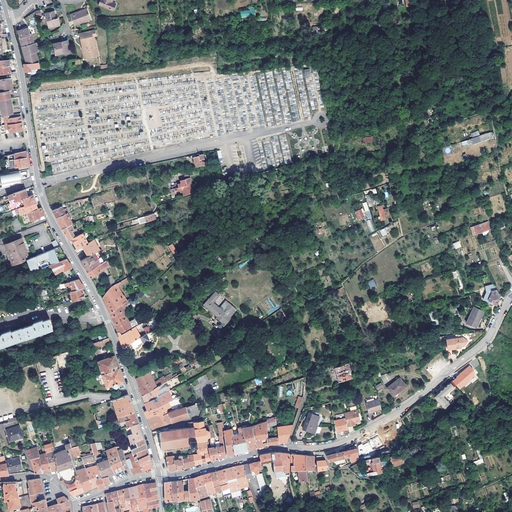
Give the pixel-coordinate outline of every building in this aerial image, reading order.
[(116,2),(113,1),(111,0),(101,0),(100,3),(113,9),(116,2)] [(249,10),(240,11),(241,17),(255,16),(254,7),(249,7),(249,10)] [(73,24),(89,19),(86,8),(70,13),(73,24)] [(58,19),(56,19),(53,11),(45,14),(49,28),(60,25),(58,19)] [(22,46),(34,43),(32,35),(31,35),(29,28),(18,30),(22,46)] [(96,36),(95,30),(80,33),(83,46),(85,57),(94,56),(93,51),(96,51),(93,37),(95,36),(96,36)] [(57,54),(71,51),(68,40),(54,43),(57,54)] [(34,43),(22,46),(26,62),(38,61),(35,47),(36,46),(35,42),(34,43)] [(38,61),(26,62),(23,62),(24,67),(25,71),(30,70),(31,76),(37,75),(36,68),(39,67),(39,61),(38,61)] [(26,77),(27,85),(35,83),(34,76),(26,77)] [(11,83),(12,82),(11,78),(0,79),(0,91),(9,90),(12,90),(11,83)] [(0,99),(11,98),(9,90),(0,91),(0,99)] [(0,105),(2,116),(3,115),(13,114),(11,98),(0,99),(0,105)] [(3,115),(5,124),(21,122),(21,117),(20,113),(13,114),(3,115)] [(5,124),(3,125),(1,125),(1,129),(5,128),(6,131),(10,130),(10,132),(23,130),(22,125),(21,122),(5,124)] [(471,138),(472,142),(473,144),(489,138),(492,137),(490,131),(482,134),(480,135),(471,138)] [(9,160),(10,168),(28,165),(26,151),(12,154),(12,157),(15,157),(15,159),(9,160)] [(205,161),(202,162),(201,160),(205,159),(204,153),(199,154),(199,155),(193,156),(195,166),(202,165),(203,166),(206,165),(205,161)] [(19,171),(1,174),(2,183),(3,187),(21,181),(19,171)] [(308,177),(301,179),(304,187),(311,185),(308,177)] [(179,187),(172,189),(173,192),(177,191),(180,190),(181,193),(183,192),(184,195),(194,192),(190,178),(181,180),(181,182),(178,183),(179,187)] [(19,199),(28,196),(26,188),(8,195),(11,203),(19,199)] [(22,207),(35,202),(33,194),(28,196),(19,199),(22,207)] [(20,215),(38,208),(35,202),(22,207),(17,209),(19,215),(20,215)] [(367,219),(371,218),(367,202),(363,203),(367,219)] [(56,217),(66,213),(62,206),(52,210),(54,214),(56,217)] [(38,208),(20,215),(24,225),(46,218),(43,212),(41,207),(38,208)] [(387,209),(383,210),(382,207),(378,208),(380,220),(385,219),(384,215),(389,214),(387,209)] [(361,209),(360,209),(357,211),(360,218),(365,216),(361,209)] [(66,213),(56,217),(60,223),(62,228),(71,224),(73,223),(68,212),(66,213)] [(154,213),(138,218),(140,224),(155,219),(154,213)] [(490,229),(488,222),(476,226),(478,233),(490,229)] [(71,224),(62,228),(66,234),(69,240),(72,238),(75,236),(72,230),(74,229),(71,224)] [(75,236),(72,238),(78,248),(88,242),(82,233),(75,236)] [(23,261),(29,258),(22,238),(7,243),(14,264),(23,261)] [(88,256),(95,252),(100,249),(94,239),(88,242),(78,248),(75,250),(77,253),(84,249),(88,256)] [(179,259),(181,257),(181,256),(173,244),(170,246),(179,259)] [(60,246),(51,249),(53,255),(55,254),(62,251),(60,246)] [(29,258),(28,259),(32,271),(49,265),(51,264),(58,261),(55,254),(53,255),(51,249),(29,258)] [(95,260),(98,259),(95,252),(88,256),(81,260),(83,263),(84,267),(95,260)] [(97,266),(103,262),(101,257),(98,259),(95,260),(84,267),(86,269),(87,271),(97,266)] [(58,261),(51,264),(54,272),(56,272),(63,269),(65,270),(71,266),(69,262),(67,258),(61,260),(58,261)] [(97,266),(87,271),(89,275),(90,277),(108,266),(105,261),(103,262),(97,266)] [(106,277),(110,285),(111,284),(115,282),(111,275),(106,277)] [(110,312),(126,302),(127,301),(125,296),(124,296),(119,287),(131,280),(128,277),(120,281),(120,282),(111,286),(106,291),(102,298),(106,304),(110,312)] [(71,291),(82,288),(84,288),(81,283),(79,279),(63,283),(64,286),(69,285),(71,291)] [(371,289),(377,286),(373,279),(367,282),(371,289)] [(82,288),(71,291),(69,292),(71,301),(85,297),(82,288)] [(411,289),(403,292),(408,303),(416,299),(411,289)] [(491,304),(493,303),(496,304),(500,295),(496,289),(491,290),(491,292),(487,300),(487,302),(491,304)] [(225,308),(222,306),(220,308),(214,302),(221,295),(217,291),(210,298),(210,297),(205,303),(225,322),(236,310),(229,304),(225,308)] [(88,300),(71,305),(74,314),(91,308),(88,300)] [(126,302),(110,312),(114,321),(117,330),(119,330),(120,330),(121,330),(121,331),(122,332),(138,323),(136,318),(130,322),(124,310),(129,307),(126,302)] [(476,327),(483,311),(474,307),(466,323),(476,327)] [(439,315),(436,316),(434,312),(429,313),(432,320),(435,329),(443,326),(439,315)] [(147,320),(149,323),(152,330),(159,326),(154,317),(147,320)] [(8,331),(4,332),(2,333),(2,334),(0,334),(0,345),(53,328),(49,318),(43,320),(43,319),(40,320),(36,321),(34,322),(34,323),(11,331),(11,330),(8,331)] [(123,347),(140,337),(135,326),(122,333),(121,333),(121,332),(120,331),(119,331),(118,331),(117,331),(117,332),(116,332),(116,333),(117,334),(117,335),(118,336),(119,336),(121,341),(123,347)] [(140,337),(123,347),(125,352),(139,344),(139,345),(141,344),(140,342),(149,338),(146,333),(140,337)] [(109,337),(99,340),(93,343),(95,349),(111,343),(109,337)] [(456,347),(462,346),(466,345),(469,340),(463,337),(447,339),(448,349),(456,348),(456,347)] [(65,365),(73,362),(69,351),(61,354),(65,365)] [(102,372),(118,368),(117,362),(114,355),(98,360),(102,372)] [(347,363),(334,366),(338,380),(351,376),(347,363)] [(470,365),(452,380),(460,389),(470,380),(469,379),(474,375),(474,369),(470,365)] [(118,368),(102,372),(106,386),(113,383),(113,385),(115,386),(124,383),(121,374),(120,370),(118,368)] [(157,387),(155,382),(149,369),(136,377),(139,385),(142,394),(157,387)] [(398,378),(386,389),(392,396),(405,386),(398,378)] [(440,394),(436,398),(444,408),(450,403),(444,396),(454,387),(450,382),(439,392),(440,394)] [(145,402),(169,391),(170,391),(166,383),(162,385),(157,387),(142,394),(143,398),(145,402)] [(169,391),(145,402),(146,405),(148,409),(173,399),(169,391)] [(128,413),(134,411),(132,405),(128,393),(111,398),(118,419),(111,421),(112,424),(126,419),(129,418),(128,413)] [(369,412),(382,408),(378,395),(365,399),(369,412)] [(294,407),(299,409),(302,398),(298,396),(294,407)] [(173,399),(148,409),(145,411),(146,414),(148,418),(168,412),(180,408),(176,397),(173,399)] [(180,408),(168,412),(171,422),(189,416),(188,413),(192,412),(191,410),(196,408),(195,404),(180,408)] [(129,418),(126,419),(129,426),(131,425),(138,423),(136,418),(134,411),(128,413),(129,418)] [(353,422),(355,422),(360,421),(358,411),(345,413),(347,425),(354,424),(353,422)] [(168,412),(148,418),(150,422),(152,427),(171,422),(168,412)] [(314,433),(317,424),(320,416),(310,412),(303,428),(314,433)] [(265,418),(266,420),(266,424),(275,420),(274,415),(265,418)] [(345,418),(337,419),(334,419),(336,431),(347,429),(345,418)] [(197,447),(211,446),(210,440),(209,431),(205,429),(207,427),(206,426),(205,427),(204,427),(203,420),(199,421),(199,419),(197,419),(197,421),(188,422),(189,427),(171,429),(169,428),(169,429),(168,427),(161,429),(161,430),(160,431),(159,430),(158,431),(160,431),(160,435),(159,435),(159,436),(160,435),(161,443),(160,443),(160,444),(161,444),(161,447),(160,448),(161,449),(162,448),(171,446),(171,447),(172,448),(173,446),(190,444),(191,446),(197,445),(197,447)] [(267,437),(267,435),(266,424),(266,420),(252,426),(256,448),(263,446),(267,445),(267,437)] [(136,440),(143,438),(140,430),(138,423),(131,425),(133,433),(128,435),(130,443),(136,440)] [(20,426),(19,424),(5,429),(9,441),(23,436),(20,426)] [(244,437),(242,427),(242,426),(238,427),(239,432),(233,433),(235,453),(242,452),(249,450),(245,437),(244,437)] [(245,437),(249,450),(252,449),(256,448),(252,426),(242,427),(244,437),(245,437)] [(235,453),(233,433),(232,431),(231,428),(224,430),(221,431),(222,436),(224,436),(227,455),(230,455),(233,454),(235,453)] [(267,437),(267,445),(268,444),(275,443),(279,443),(278,436),(267,437)] [(365,442),(358,445),(359,455),(364,454),(380,447),(383,447),(379,436),(363,442),(365,442)] [(46,449),(51,471),(53,470),(58,469),(55,451),(52,442),(44,443),(46,449)] [(55,451),(58,469),(75,464),(73,457),(71,447),(70,442),(66,443),(67,447),(55,451)] [(46,449),(44,443),(41,443),(45,454),(40,456),(44,472),(46,471),(51,471),(46,449)] [(123,448),(129,466),(132,473),(138,471),(143,470),(138,460),(135,453),(132,448),(132,447),(130,443),(123,445),(124,448),(123,448)] [(132,448),(135,453),(146,448),(146,445),(145,443),(138,446),(132,448)] [(75,446),(71,447),(73,457),(81,454),(78,445),(75,446)] [(216,446),(218,458),(222,457),(225,456),(224,445),(220,445),(216,446)] [(31,459),(40,456),(37,446),(28,450),(31,459)] [(106,450),(108,455),(115,472),(120,470),(125,468),(117,450),(116,446),(106,450)] [(193,454),(195,465),(202,462),(211,460),(211,446),(197,447),(198,453),(193,454)] [(117,450),(125,468),(127,467),(129,466),(123,448),(120,449),(117,450)] [(138,460),(149,455),(148,452),(146,448),(135,453),(138,460)] [(329,461),(350,456),(351,462),(359,458),(357,448),(326,455),(329,461)] [(245,464),(248,478),(253,477),(252,475),(256,474),(255,474),(259,473),(258,469),(262,468),(262,463),(273,460),(275,475),(289,474),(289,453),(280,452),(274,452),(268,453),(259,455),(260,455),(261,461),(251,463),(245,464)] [(404,462),(404,461),(408,460),(407,452),(391,457),(393,465),(404,462)] [(93,462),(96,461),(94,455),(93,453),(82,456),(85,464),(93,462)] [(307,470),(306,455),(301,454),(296,454),(296,453),(294,453),(291,453),(291,464),(291,470),(298,470),(300,481),(309,481),(307,470)] [(175,459),(177,469),(180,469),(184,468),(182,455),(182,454),(179,454),(180,458),(175,459)] [(182,455),(184,468),(190,466),(195,465),(193,454),(187,455),(188,457),(185,457),(185,455),(182,455)] [(115,472),(108,455),(101,458),(102,460),(97,462),(97,464),(100,472),(102,478),(108,475),(111,474),(115,472)] [(149,455),(138,460),(143,470),(146,469),(152,466),(150,460),(149,455)] [(177,469),(175,459),(174,455),(167,456),(169,470),(177,469)] [(306,455),(307,470),(314,469),(315,469),(315,462),(315,456),(310,455),(306,455)] [(6,463),(8,473),(22,469),(19,456),(5,460),(6,463)] [(44,472),(40,456),(31,459),(36,473),(39,472),(44,472)] [(372,472),(373,475),(383,472),(380,456),(373,458),(372,458),(374,464),(372,464),(374,472),(372,472)] [(325,460),(317,460),(317,462),(318,470),(330,469),(325,460)] [(0,463),(0,475),(1,475),(9,475),(8,473),(6,463),(0,463)] [(87,472),(93,487),(95,487),(97,486),(93,475),(100,472),(97,464),(94,466),(86,468),(87,472)] [(234,467),(240,490),(250,487),(248,478),(245,464),(240,465),(234,467)] [(78,478),(83,491),(88,489),(93,487),(87,472),(86,468),(85,467),(76,470),(78,475),(78,478)] [(231,492),(240,490),(234,467),(229,468),(224,469),(226,477),(229,488),(230,491),(231,492)] [(220,479),(226,477),(224,469),(221,470),(217,471),(220,479)] [(212,472),(217,492),(222,490),(222,489),(216,471),(213,472),(212,472)] [(104,484),(102,478),(100,472),(93,475),(97,486),(99,490),(102,488),(106,487),(104,484)] [(215,492),(211,473),(207,474),(203,475),(208,495),(216,492),(215,492)] [(257,475),(260,490),(257,491),(260,497),(266,495),(267,491),(263,473),(257,475)] [(104,484),(110,482),(108,475),(102,478),(104,484)] [(208,496),(201,475),(197,477),(193,478),(199,498),(208,496)] [(229,488),(226,477),(220,479),(223,489),(229,488)] [(45,511),(48,511),(47,507),(45,499),(39,500),(38,492),(43,491),(40,478),(28,479),(30,487),(28,487),(31,501),(34,500),(35,506),(32,506),(32,508),(28,509),(28,511),(45,511)] [(68,490),(69,491),(77,487),(75,482),(74,482),(72,480),(71,480),(69,480),(68,478),(61,480),(62,482),(62,483),(63,483),(64,483),(67,484),(69,489),(68,489),(68,490)] [(77,487),(69,491),(73,495),(78,493),(83,491),(78,478),(76,479),(74,482),(75,482),(77,487)] [(199,498),(193,478),(188,479),(188,487),(187,487),(187,490),(183,490),(183,480),(177,481),(179,501),(189,498),(190,500),(199,498)] [(21,506),(17,488),(16,489),(16,481),(4,482),(5,500),(8,499),(9,509),(21,506)] [(146,495),(149,511),(152,511),(152,506),(159,506),(159,500),(156,482),(149,483),(144,484),(146,495)] [(146,495),(144,484),(142,484),(139,485),(137,485),(139,497),(146,495)] [(126,511),(128,511),(126,501),(123,488),(120,489),(117,490),(119,500),(121,507),(121,511),(126,511)] [(231,493),(231,492),(230,491),(229,488),(223,489),(222,490),(223,494),(224,496),(231,493)] [(241,493),(240,490),(231,492),(231,493),(232,495),(232,496),(233,498),(242,495),(241,493)] [(149,511),(146,495),(139,497),(136,498),(138,509),(143,508),(144,511),(149,511)] [(212,511),(209,498),(200,501),(201,511),(212,511)] [(68,499),(61,502),(62,506),(63,507),(70,505),(68,500),(68,499)] [(113,500),(108,501),(107,501),(109,511),(115,511),(115,509),(114,506),(114,505),(113,500)] [(61,502),(58,503),(53,504),(49,506),(50,510),(62,506),(61,502)] [(101,502),(97,503),(98,511),(106,511),(103,502),(101,502)]
